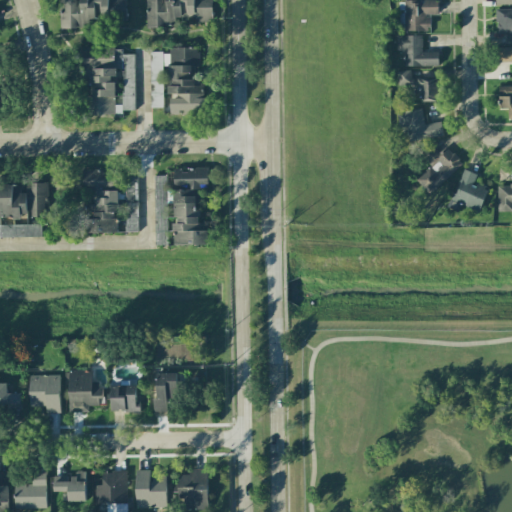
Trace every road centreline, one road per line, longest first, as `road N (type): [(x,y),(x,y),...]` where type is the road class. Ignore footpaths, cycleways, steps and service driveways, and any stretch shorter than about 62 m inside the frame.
road 1 (residential): [(268,143),(0,144)]
road 2 (secondary): [(232,0),(236,254)]
road 3 (residential): [(240,438),(0,440)]
road 4 (secondary): [(237,328),(241,511)]
road 5 (secondary): [(274,511),(272,328)]
road 6 (residential): [(23,0),(44,73),(49,144)]
road 7 (residential): [(469,0),(472,108),(479,129),(492,134)]
road 8 (secondary): [(268,143),(265,0)]
